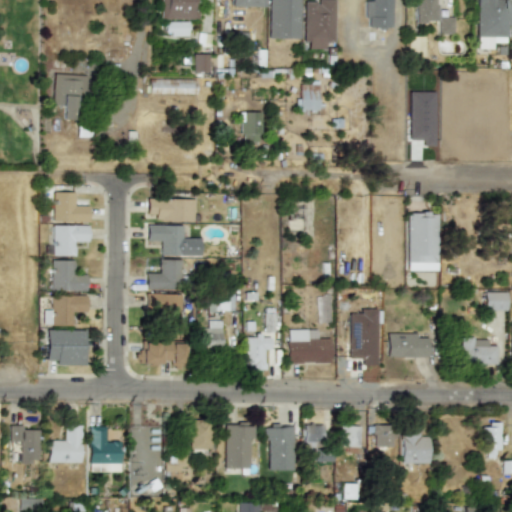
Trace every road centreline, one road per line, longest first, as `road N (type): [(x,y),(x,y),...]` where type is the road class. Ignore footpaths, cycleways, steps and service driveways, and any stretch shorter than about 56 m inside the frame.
road 1 (residential): [(0,388),(511,395)]
road 2 (residential): [(36,177),(511,182)]
road 3 (residential): [(114,390),(115,178)]
